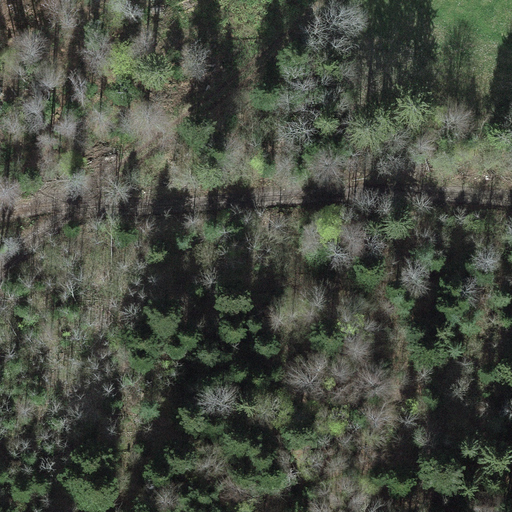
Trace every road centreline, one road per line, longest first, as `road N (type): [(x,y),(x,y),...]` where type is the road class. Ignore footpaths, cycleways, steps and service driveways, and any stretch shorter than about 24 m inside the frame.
road 1 (track): [(0,276),(77,204),(511,207)]
road 2 (track): [(0,215),(77,204),(174,136),(338,0)]
